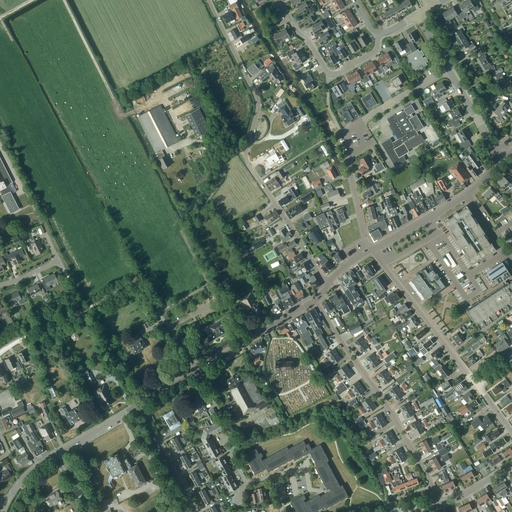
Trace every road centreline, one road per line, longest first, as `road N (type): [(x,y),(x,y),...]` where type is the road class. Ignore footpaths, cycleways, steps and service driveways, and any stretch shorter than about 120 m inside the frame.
road 1 (unclassified): [(327,282),(247,164),(256,97),(208,0)]
road 2 (residential): [(438,504),(315,299)]
road 3 (residential): [(476,384),(369,249)]
road 4 (unclassified): [(6,503),(38,464),(139,404)]
road 5 (residential): [(379,32),(374,52),(325,72),(277,0)]
road 6 (unclassified): [(197,370),(315,299)]
road 7 (residential): [(197,511),(139,404)]
